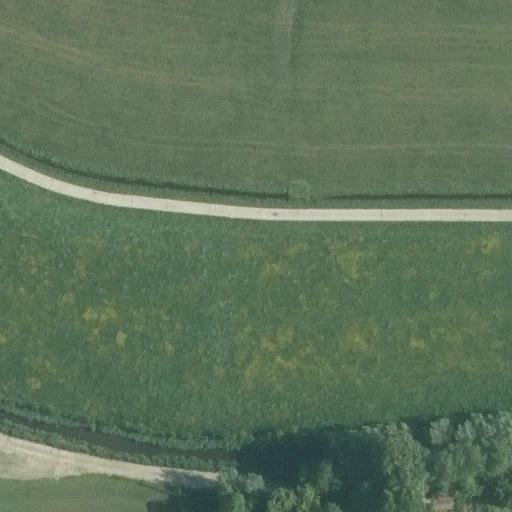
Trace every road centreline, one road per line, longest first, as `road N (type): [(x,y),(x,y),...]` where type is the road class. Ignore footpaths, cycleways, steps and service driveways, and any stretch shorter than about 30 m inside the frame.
road 1 (track): [(0,168),(67,199),(230,213),(511,220)]
road 2 (track): [(328,511),(286,489),(0,438)]
